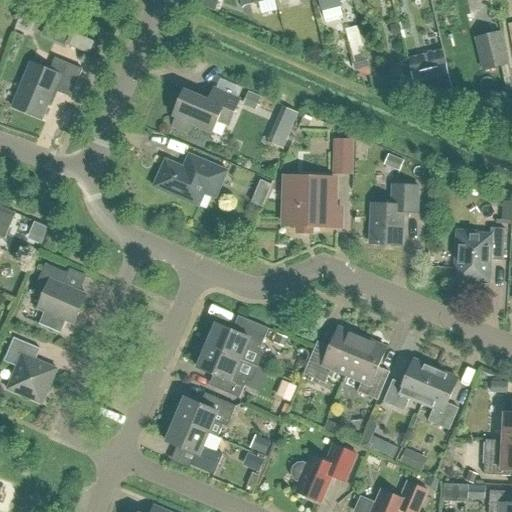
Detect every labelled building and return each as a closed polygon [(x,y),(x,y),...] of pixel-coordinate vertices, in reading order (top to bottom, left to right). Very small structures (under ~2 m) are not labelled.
[(320,0),(323,11),(341,7),(339,0),(320,0)] [(398,24),(389,26),(392,36),(400,34),(398,24)] [(64,45),(65,44),(70,33),(56,27),(51,40),(64,45)] [(346,30),(354,57),(365,54),(358,27),(346,30)] [(482,70),(508,65),(501,32),(475,38),(482,70)] [(354,71),(359,70),(367,68),(369,67),(365,54),(354,57),(351,58),(354,71)] [(71,98),(83,70),(55,59),(50,71),(30,64),(12,108),(42,120),(52,96),(55,98),(58,93),(71,98)] [(418,97),(453,88),(447,63),(412,72),(418,97)] [(229,126),(240,100),(214,89),(209,101),(185,91),(174,117),(176,118),(172,127),(188,134),(192,124),(213,133),(218,121),(229,126)] [(243,105),(256,110),(261,97),(247,92),(243,105)] [(283,107),(276,123),(291,130),(298,113),(283,107)] [(334,139),(334,175),(353,175),(353,140),(334,139)] [(166,160),(154,187),(191,203),(197,190),(216,199),(228,171),(194,157),(188,154),(182,167),(166,160)] [(400,171),(404,161),(388,155),(384,165),(400,171)] [(257,179),(247,203),(262,209),(272,185),(257,179)] [(334,226),(335,180),(287,179),(285,224),(299,225),(299,232),(312,232),(312,225),(334,226)] [(418,214),(419,186),(394,185),(393,201),(389,205),(374,204),(372,244),(402,245),(404,213),(418,214)] [(0,236),(5,239),(14,217),(0,211),(0,236)] [(504,261),(506,229),(492,228),(492,235),(477,235),(477,233),(459,232),(458,252),(460,252),(458,280),(490,282),(491,260),(504,261)] [(74,324),(87,295),(63,285),(68,273),(46,264),(33,294),(42,298),(37,309),(44,311),(39,324),(61,334),(62,333),(59,331),(64,320),(74,324)] [(217,324),(207,346),(254,365),(270,328),(246,319),(240,333),(217,324)] [(347,376),(363,338),(339,328),(331,347),(318,342),(304,375),(326,384),(332,369),(347,376)] [(287,338),(275,332),(271,341),(283,347),(287,338)] [(43,404),(57,369),(36,360),(41,349),(14,338),(4,361),(17,367),(8,389),(43,404)] [(363,338),(347,376),(363,382),(359,392),(378,401),(390,372),(380,368),(388,348),(363,338)] [(217,389),(240,398),(254,365),(207,346),(198,368),(221,378),(217,389)] [(423,403),(437,370),(415,360),(405,385),(394,380),(384,402),(405,411),(411,398),(423,403)] [(437,370),(423,403),(435,408),(429,421),(450,430),(460,408),(449,404),(459,379),(437,370)] [(284,381),(277,396),(290,402),(297,386),(284,381)] [(491,392),(508,393),(508,381),(491,381),(491,392)] [(176,419),(209,433),(215,421),(228,426),(237,406),(214,396),(209,407),(186,397),(176,419)] [(487,440),(511,441),(511,399),(506,400),(504,440),(487,440)] [(224,454),(217,451),(222,439),(209,434),(209,433),(176,419),(167,441),(196,454),(192,465),(215,475),(224,454)] [(342,426),(329,420),(324,430),(338,436),(342,426)] [(265,454),(270,443),(255,437),(251,448),(265,454)] [(511,441),(487,440),(485,474),(511,475),(511,441)] [(297,479),(302,481),(297,492),(322,502),(333,476),(345,481),(356,454),(344,449),(334,445),(327,462),(313,456),(309,465),(304,463),(299,464),(295,466),(294,471),(294,475),(297,479)] [(264,460),(249,453),(243,466),(259,473),(264,460)] [(477,474),(469,471),(465,480),(473,484),(477,474)] [(259,476),(252,472),(247,486),(254,489),(259,476)] [(439,481),(429,477),(426,484),(436,489),(439,481)] [(408,511),(419,511),(429,490),(414,484),(407,500),(382,490),(376,504),(362,498),(356,511),(402,511),(404,510),(408,511)] [(444,484),(444,497),(484,499),(485,486),(444,484)] [(502,503),(501,511),(511,511),(511,491),(491,490),(491,502),(502,503)]
